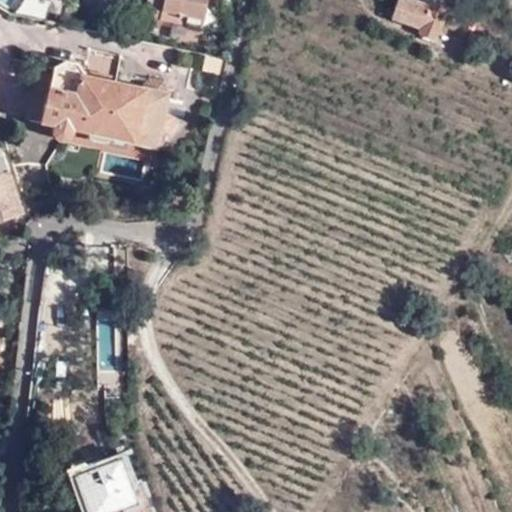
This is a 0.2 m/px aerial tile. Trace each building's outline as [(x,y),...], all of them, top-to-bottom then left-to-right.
[(147,0),(145,13),(202,25),(207,0),(147,0)] [(448,8),(430,1),(429,5),(415,0),(395,0),(390,18),(423,31),(421,36),(436,41),(448,8)] [(110,19),(93,15),(90,25),(108,29),(110,19)] [(7,69),(26,73),(27,63),(10,60),(7,69)] [(139,87),(112,82),(85,76),(76,75),(73,66),(59,63),(49,68),(48,75),(35,72),(25,119),(38,121),(39,124),(49,125),(48,132),(51,139),(57,142),(61,142),(66,140),(68,143),(103,151),(106,138),(155,148),(157,134),(170,137),(174,119),(162,117),(166,90),(162,82),(146,78),(139,83),(139,87)] [(85,76),(112,82),(113,74),(85,69),(85,76)] [(152,162),(155,148),(106,138),(103,151),(107,151),(152,162)] [(0,221),(25,213),(2,148),(0,149),(0,221)] [(73,472),(87,511),(150,511),(152,511),(143,484),(136,487),(125,457),(130,455),(126,444),(118,446),(121,454),(73,472)]
